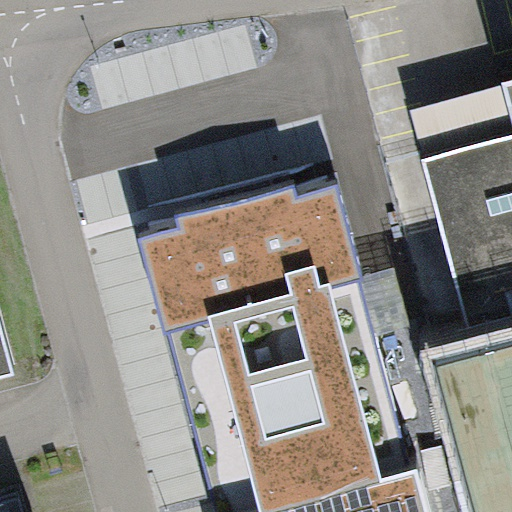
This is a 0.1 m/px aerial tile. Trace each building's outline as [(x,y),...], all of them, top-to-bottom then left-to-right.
[(511,482),(511,52),(499,56),(511,105),(511,107),(419,132),(511,482)] [(144,231),(217,511),(221,511),(427,454),(341,175),(298,186),(291,174),(182,203),(182,220),(144,231)] [(0,359),(11,357),(0,314),(0,359)] [(443,511),(427,454),(221,511),(443,511)] [(0,511),(39,511),(33,488),(0,496),(0,511)]
